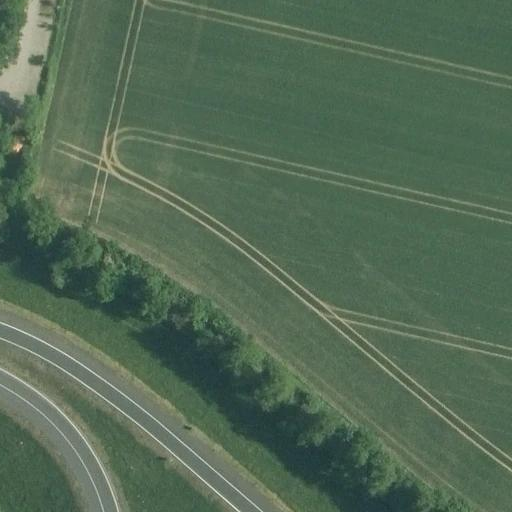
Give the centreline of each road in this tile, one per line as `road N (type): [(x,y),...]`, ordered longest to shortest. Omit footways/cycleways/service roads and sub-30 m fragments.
road 1 (motorway): [(247,511),(68,362),(0,330)]
road 2 (motorway): [(0,378),(61,425),(110,511)]
